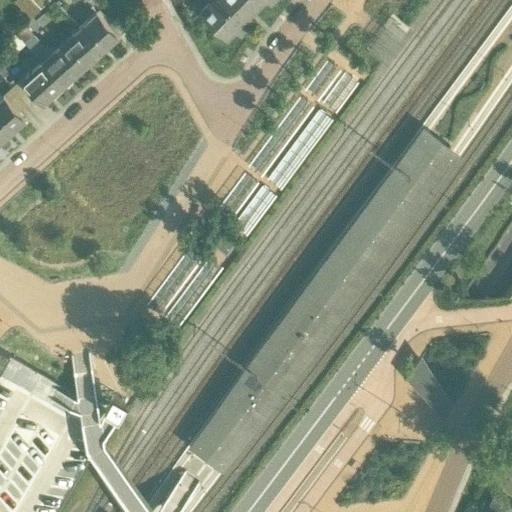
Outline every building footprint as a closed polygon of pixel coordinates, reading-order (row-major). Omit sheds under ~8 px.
[(15,0),(30,17),(40,8),(32,0),(15,0)] [(258,5),(253,0),(209,0),(200,9),(227,36),(237,27),(232,22),(238,15),(245,9),(250,14),(258,5)] [(46,9),(37,17),(43,25),(52,17),(46,9)] [(77,27),(99,51),(117,34),(95,10),(77,27)] [(372,37),(365,48),(381,60),(387,65),(413,30),(391,13),(372,37)] [(33,32),(30,29),(27,26),(18,34),(24,40),(33,32)] [(99,51),(77,27),(58,43),(80,68),(99,51)] [(16,49),(9,42),(1,49),(8,57),(16,49)] [(80,68),(58,43),(49,51),(43,44),(34,52),(40,59),(62,84),(80,68)] [(0,70),(3,74),(13,65),(0,51),(0,70)] [(62,84),(40,59),(21,76),(44,101),(62,84)] [(216,211),(244,232),(356,82),(328,61),(216,211)] [(0,95),(0,128),(5,135),(24,118),(2,94),(0,95)] [(177,325),(220,266),(191,244),(168,275),(147,303),(177,325)] [(316,292),(237,399),(245,405),(253,411),(332,304),(324,298),(316,292)] [(6,359),(9,353),(0,347),(0,369),(6,359)] [(118,410),(125,399),(115,393),(114,392),(108,404),(118,410)] [(494,494),(486,511),(507,511),(500,497),(494,494)]
